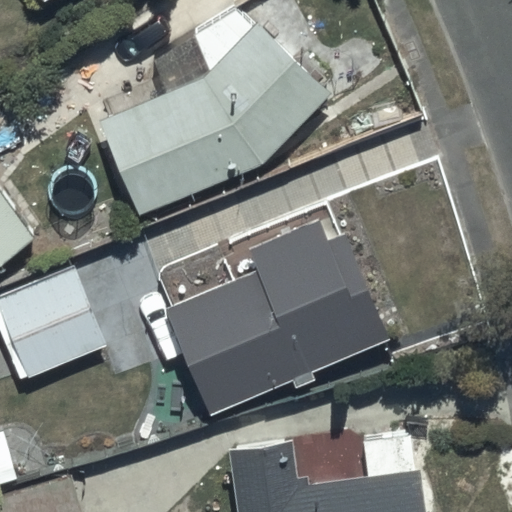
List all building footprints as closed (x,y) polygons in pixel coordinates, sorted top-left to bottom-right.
[(259,13),(203,71),(100,112),(138,209),(257,162),(332,85),(259,13)] [(0,178),(0,258),(37,232),(0,178)] [(332,204),(248,241),(257,263),(234,274),(166,304),(211,407),(289,372),(293,382),(311,374),(307,364),(388,329),(332,204)] [(76,260),(0,290),(0,309),(26,377),(109,344),(76,260)] [(2,425),(0,425),(0,476),(15,473),(2,425)] [(427,511),(421,464),(311,479),(309,471),(299,472),(294,435),(229,444),(238,511),(427,511)] [(72,470),(0,490),(0,511),(106,511),(96,475),(76,481),(72,470)]
